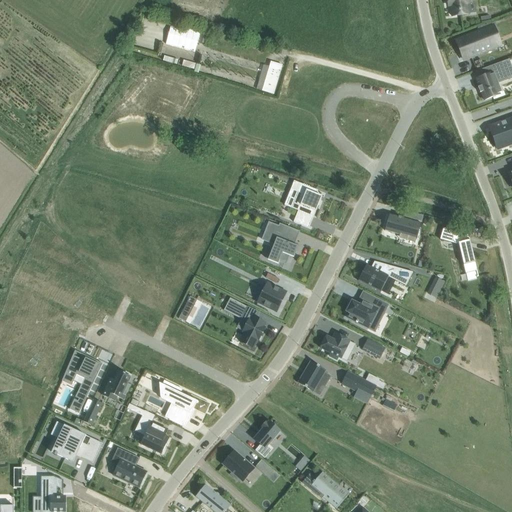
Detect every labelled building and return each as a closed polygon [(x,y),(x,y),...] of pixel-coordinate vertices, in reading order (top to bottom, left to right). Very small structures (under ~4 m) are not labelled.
[(452,17),(468,14),(467,3),(471,3),(470,0),(447,0),(448,6),(450,6),(452,17)] [(197,51),(200,30),(169,24),(166,45),(197,51)] [(501,45),(497,36),(493,26),(456,41),(463,60),(501,45)] [(198,70),(200,64),(184,59),(182,66),(198,70)] [(481,92),(479,92),(480,93),(481,92),(484,100),(502,94),(501,92),(500,92),(497,83),(507,79),(504,71),(505,71),(501,62),(480,70),(483,77),(476,79),(479,87),(478,88),(479,88),(481,92)] [(453,67),(457,76),(476,69),(474,66),(464,69),(462,64),(453,67)] [(269,67),(261,91),(273,95),(281,70),(269,67)] [(511,118),(489,127),(492,135),(493,137),(497,150),(511,144),(511,118)] [(294,181),(291,189),(298,192),(291,208),(298,211),(296,216),(293,222),(309,228),(310,226),(309,226),(315,211),(316,212),(317,209),(320,201),(321,201),(320,200),(322,197),(316,194),(316,193),(317,193),(318,191),(294,181)] [(389,214),(384,231),(416,240),(421,223),(402,218),(402,217),(398,216),(398,217),(389,214)] [(268,222),(263,234),(277,240),(274,248),(273,248),(272,249),(269,257),(267,256),(266,256),(266,257),(268,258),(268,260),(278,264),(279,262),(286,265),(290,256),(293,257),(294,255),(296,252),(291,250),(296,238),(285,233),(287,227),(279,224),(278,226),(268,222)] [(443,228),(440,240),(459,245),(465,274),(475,272),(476,278),(478,277),(468,236),(443,228)] [(224,247),(209,279),(220,284),(236,252),(224,247)] [(366,265),(358,281),(380,292),(388,277),(406,286),(413,272),(387,265),(387,266),(383,274),(371,267),(366,265)] [(298,281),(308,284),(311,273),(300,270),(298,281)] [(435,286),(433,290),(439,293),(444,282),(437,278),(434,284),(435,286)] [(267,283),(257,302),(277,312),(286,293),(279,289),(279,290),(275,288),(275,287),(267,283)] [(190,296),(187,303),(193,306),(197,300),(190,296)] [(230,298),(224,310),(248,323),(243,332),(244,333),(240,342),(253,349),(257,340),(258,340),(265,327),(264,327),(266,324),(252,317),(252,318),(245,315),(249,308),(230,298)] [(361,300),(359,305),(352,301),(346,312),(349,313),(346,318),(368,329),(378,309),(384,313),(388,305),(376,299),(373,306),(361,300)] [(182,312),(179,319),(185,322),(188,316),(182,312)] [(346,348),(350,350),(353,344),(349,342),(350,341),(336,334),(333,340),(326,336),(320,349),(331,354),(329,356),(337,360),(338,358),(340,359),(346,348)] [(367,340),(362,350),(380,359),(385,349),(367,340)] [(75,351),(62,381),(63,382),(63,380),(71,384),(76,373),(86,378),(84,382),(82,385),(82,386),(77,398),(79,399),(78,402),(75,400),(73,406),(71,409),(70,409),(69,410),(79,414),(103,364),(93,359),(92,362),(85,358),(84,361),(73,356),(76,351),(75,351)] [(310,362),(298,383),(313,392),(318,384),(324,388),(331,376),(325,373),(325,372),(326,371),(310,362)] [(109,381),(102,396),(115,402),(117,397),(124,400),(131,385),(128,383),(130,377),(128,376),(129,374),(121,371),(120,373),(118,371),(114,380),(113,382),(109,381)] [(347,372),(341,384),(370,399),(376,386),(347,372)] [(162,385),(159,383),(160,397),(160,398),(161,398),(161,399),(162,400),(168,403),(168,402),(171,404),(172,403),(174,404),(169,413),(172,415),(170,417),(170,418),(170,420),(169,419),(169,420),(183,427),(183,426),(182,426),(185,421),(188,422),(191,416),(190,416),(192,412),(190,412),(191,411),(189,411),(191,408),(193,404),(194,401),(197,403),(198,402),(191,399),(189,398),(190,396),(187,395),(186,396),(180,394),(182,389),(164,381),(162,385)] [(211,401),(222,405),(224,399),(213,395),(211,401)] [(93,400),(86,416),(95,420),(102,404),(93,400)] [(142,416),(134,431),(145,436),(141,445),(159,453),(161,454),(162,452),(169,439),(164,436),(167,430),(152,423),(155,416),(145,411),(142,416)] [(57,422),(51,435),(58,438),(51,453),(55,454),(54,455),(57,456),(57,455),(68,460),(73,463),(76,456),(93,463),(102,444),(90,438),(87,445),(82,443),(86,436),(57,422)] [(255,451),(264,458),(273,448),(268,445),(280,431),(269,422),(268,423),(267,422),(261,428),(262,430),(254,439),(260,445),(255,451)] [(118,448),(111,463),(118,466),(113,475),(139,488),(147,472),(135,467),(136,465),(134,465),(136,460),(137,458),(139,459),(118,448)] [(242,482),(254,468),(234,451),(222,464),(232,472),(230,474),(237,480),(239,478),(242,482)] [(348,495),(322,473),(323,473),(322,472),(315,481),(314,480),(311,483),(312,484),(310,487),(311,487),(318,493),(323,497),(336,508),(335,509),(336,510),(349,494),(348,494),(348,495)] [(55,477),(41,476),(41,497),(40,511),(52,511),(65,511),(65,497),(63,497),(52,497),(52,491),(55,491),(55,477)] [(196,497),(195,497),(213,511),(222,511),(229,504),(230,505),(205,485),(196,497)]
